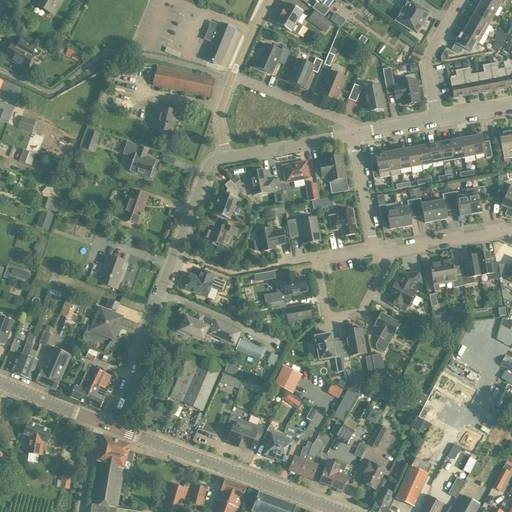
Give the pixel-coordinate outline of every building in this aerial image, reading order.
[(35,0),(33,3),(51,14),(59,0),(80,0),(83,1),(83,0),(35,0)] [(330,10),(323,5),(327,0),(311,0),(308,5),(324,17),(330,10)] [(494,16),(499,6),(488,0),(479,0),(482,1),(478,7),(494,16)] [(416,34),(429,13),(415,4),(414,5),(409,1),(404,9),(410,12),(402,25),(416,34)] [(291,33),(291,32),(298,36),(303,26),(297,23),(303,12),(288,3),(284,11),(284,10),(280,17),(276,24),(279,26),(278,27),(283,30),(284,29),(291,33)] [(469,9),(467,13),(489,25),(494,16),(478,7),(475,13),(469,9)] [(309,20),(325,32),(332,24),(315,12),(309,20)] [(483,35),(489,25),(467,13),(465,16),(471,20),(468,26),(483,35)] [(335,14),(330,21),(340,29),(345,22),(335,14)] [(205,40),(213,43),(206,60),(220,66),(235,30),(221,24),(220,27),(212,23),(205,40)] [(458,28),(456,32),(462,35),(476,43),(478,44),(483,35),(468,26),(464,32),(458,28)] [(400,39),(412,48),(416,43),(404,34),(400,39)] [(459,54),(462,48),(471,53),(476,43),(462,35),(459,41),(457,40),(452,50),(459,54)] [(23,49),(12,43),(4,57),(19,66),(19,68),(23,69),(24,69),(26,70),(34,56),(38,58),(42,51),(26,42),(23,49)] [(281,51),(265,45),(262,52),(260,51),(256,59),(259,60),(255,68),(272,75),(277,63),(284,66),(290,51),(283,48),(281,51)] [(69,47),(66,56),(80,61),(83,52),(69,47)] [(331,48),(329,54),(324,65),(330,67),(337,50),(331,48)] [(322,62),(316,59),(313,66),(299,60),(289,82),(305,88),(312,71),(317,73),(322,62)] [(468,96),(481,93),(477,74),(471,75),(470,69),(470,68),(469,69),(467,61),(461,62),(463,70),(468,96)] [(497,63),(490,65),(495,91),(509,88),(508,86),(505,69),(498,70),(497,64),(497,63)] [(409,66),(410,73),(418,72),(417,65),(409,66)] [(481,93),(495,91),(490,65),(482,66),(482,67),(483,67),(484,73),(477,74),(481,93)] [(215,79),(157,67),(152,86),(211,99),(215,79)] [(394,84),(391,68),(383,70),(386,86),(394,84)] [(454,98),(468,96),(463,70),(455,71),(456,72),(457,78),(450,79),(454,98)] [(345,78),(330,72),(320,95),(335,101),(345,78)] [(0,94),(5,96),(9,85),(3,82),(3,81),(0,80),(0,94)] [(417,88),(415,81),(399,84),(400,85),(393,87),(396,99),(402,98),(403,106),(408,105),(409,106),(412,106),(414,105),(415,103),(419,103),(418,95),(420,94),(419,89),(417,88)] [(361,88),(355,86),(349,99),(356,102),(361,88)] [(384,109),(380,86),(363,89),(368,112),(384,109)] [(0,118),(9,122),(14,108),(0,102),(0,118)] [(176,111),(161,108),(156,130),(172,133),(176,111)] [(35,122),(21,117),(17,128),(32,133),(35,122)] [(94,153),(100,134),(88,130),(82,149),(94,153)] [(511,151),(511,131),(499,134),(504,159),(504,160),(511,158),(510,152),(511,151)] [(482,136),(471,138),(475,156),(485,154),(486,159),(492,157),(490,145),(484,146),(482,136)] [(464,158),(475,156),(471,138),(461,140),(464,158)] [(453,160),(464,158),(461,140),(450,142),(453,160)] [(139,147),(127,142),(123,154),(134,158),(129,171),(131,171),(130,173),(138,175),(138,174),(150,178),(151,177),(152,177),(154,170),(153,169),(156,161),(145,157),(148,150),(139,147)] [(443,162),(453,160),(450,142),(439,144),(443,162)] [(432,164),(443,162),(439,144),(429,146),(432,164)] [(422,166),(432,164),(429,146),(418,148),(422,166)] [(411,168),(422,166),(418,148),(407,149),(411,168)] [(19,161),(25,163),(29,151),(23,149),(19,161)] [(400,170),(411,168),(407,149),(397,151),(400,170)] [(390,172),(400,170),(397,151),(386,153),(390,172)] [(379,174),(390,172),(386,153),(375,155),(377,166),(371,167),(374,179),(380,178),(379,174)] [(316,179),(322,178),(322,179),(327,178),(328,183),(330,182),(332,194),(348,191),(346,179),(347,179),(342,156),(324,159),(324,161),(319,162),(320,168),(314,169),(316,179)] [(309,178),(306,162),(283,167),(286,183),(309,178)] [(279,179),(273,180),(267,182),(265,170),(249,173),(251,184),(248,188),(260,195),(281,191),(279,179)] [(506,173),(498,174),(499,181),(507,179),(506,173)] [(240,191),(231,180),(224,186),(227,189),(226,194),(222,193),(219,199),(218,199),(216,205),(217,206),(214,214),(229,220),(238,199),(237,198),(240,191)] [(319,200),(316,184),(306,186),(309,202),(319,200)] [(467,194),(467,197),(471,215),(482,213),(480,202),(486,201),(484,187),(466,190),(467,194)] [(505,216),(508,217),(511,209),(511,191),(509,190),(501,206),(508,209),(505,216)] [(148,197),(132,191),(122,219),(138,225),(148,197)] [(457,192),(449,194),(451,207),(458,206),(460,217),(471,215),(467,197),(467,194),(458,195),(457,192)] [(443,201),(432,203),(436,222),(447,220),(445,209),(451,207),(449,194),(442,195),(443,201)] [(44,197),(41,207),(57,212),(60,202),(44,197)] [(414,200),(416,214),(423,213),(425,224),(436,222),(432,203),(422,205),(420,199),(414,200)] [(408,207),(397,209),(401,228),(412,226),(410,215),(416,214),(414,200),(407,201),(408,207)] [(385,205),(379,207),(381,220),(388,219),(390,230),(401,228),(397,209),(396,204),(385,206),(385,205)] [(357,234),(353,211),(338,213),(339,215),(329,217),(332,231),(341,230),(343,237),(357,234)] [(42,212),(36,226),(48,231),(53,216),(42,212)] [(320,241),(315,218),(301,221),(301,220),(287,222),(290,238),(303,236),(305,244),(320,241)] [(241,231),(225,225),(222,231),(209,226),(206,234),(207,234),(205,240),(213,243),(212,245),(218,247),(219,245),(227,248),(232,236),(238,238),(241,231)] [(272,232),(272,228),(257,231),(260,252),(275,250),(275,246),(285,244),(283,230),(272,232)] [(33,253),(42,256),(47,243),(38,240),(33,253)] [(476,253),(481,282),(499,279),(497,264),(491,265),(489,253),(484,254),(484,252),(476,253)] [(481,282),(476,253),(469,255),(470,257),(465,258),(467,270),(461,271),(464,285),(481,282)] [(123,262),(108,256),(99,283),(117,289),(120,278),(118,277),(123,262)] [(453,260),(441,262),(445,284),(452,283),(453,289),(464,286),(462,275),(456,276),(453,260)] [(438,285),(445,284),(441,262),(429,265),(434,292),(440,291),(438,285)] [(508,280),(511,281),(511,271),(511,272),(505,269),(505,264),(498,265),(501,278),(507,277),(509,278),(508,280)] [(13,268),(10,275),(16,277),(19,270),(13,268)] [(229,281),(202,270),(201,271),(204,272),(201,279),(190,275),(185,290),(207,298),(211,288),(224,293),(229,281)] [(40,271),(37,279),(48,283),(51,275),(40,271)] [(254,275),(256,285),(274,282),(272,272),(275,272),(275,271),(254,275)] [(279,296),(285,295),(306,291),(304,277),(296,279),(295,273),(284,275),(285,281),(282,281),(282,282),(276,283),(279,296)] [(410,290),(412,286),(421,285),(419,273),(404,276),(402,280),(403,280),(402,283),(401,282),(400,284),(396,282),(389,295),(392,297),(389,303),(399,309),(403,303),(408,306),(410,303),(412,304),(416,297),(414,296),(415,293),(410,290)] [(509,296),(507,296),(506,290),(502,291),(504,305),(509,306),(511,299),(511,296),(509,296)] [(437,306),(435,295),(429,296),(431,307),(437,306)] [(72,302),(66,299),(59,315),(66,318),(72,302)] [(119,304),(111,301),(108,308),(116,311),(119,304)] [(285,308),(284,302),(271,304),(272,310),(285,308)] [(311,319),(309,305),(286,310),(288,324),(311,319)] [(122,317),(100,308),(91,330),(113,339),(122,317)] [(2,314),(0,313),(0,342),(5,344),(7,339),(9,339),(11,338),(12,334),(11,332),(9,332),(13,322),(1,318),(2,314)] [(216,320),(216,321),(199,313),(195,321),(187,317),(184,323),(182,322),(178,331),(188,336),(189,334),(203,340),(206,333),(235,346),(242,332),(216,320)] [(376,345),(377,349),(384,353),(393,337),(394,337),(401,324),(381,313),(374,326),(380,329),(376,336),(375,336),(380,339),(376,345)] [(460,331),(466,320),(457,315),(451,326),(460,331)] [(344,332),(347,345),(349,357),(366,354),(361,329),(360,330),(359,328),(352,329),(352,331),(344,332)] [(45,347),(50,334),(44,332),(39,344),(45,347)] [(21,376),(31,350),(33,345),(32,345),(35,335),(29,333),(25,343),(27,344),(22,355),(19,354),(14,365),(9,363),(6,370),(12,372),(11,373),(21,376)] [(335,361),(337,362),(342,361),(344,372),(339,342),(333,344),(331,335),(315,337),(317,345),(312,346),(314,354),(318,353),(319,361),(334,358),(335,361)] [(504,351),(481,337),(473,351),(497,365),(504,351)] [(16,354),(21,342),(14,339),(10,352),(16,354)] [(263,349),(240,340),(236,350),(259,359),(263,349)] [(55,391),(71,355),(52,347),(36,382),(55,391)] [(97,353),(89,349),(85,357),(93,361),(97,353)] [(31,350),(21,376),(31,380),(38,361),(34,360),(37,352),(31,350)] [(511,355),(504,351),(497,365),(511,373),(511,355)] [(272,352),(268,362),(275,365),(279,355),(272,352)] [(374,369),(380,373),(383,369),(381,355),(372,356),(374,369)] [(220,370),(188,356),(171,397),(202,411),(220,370)] [(71,397),(82,403),(96,374),(97,370),(89,366),(85,364),(82,371),(86,373),(79,387),(76,386),(71,397)] [(293,392),(302,374),(284,365),(275,383),(293,392)] [(96,374),(82,403),(99,411),(108,391),(104,390),(110,376),(97,370),(96,374)] [(445,395),(453,380),(442,374),(435,389),(445,395)] [(222,375),(220,382),(226,384),(228,377),(222,375)] [(366,381),(356,375),(348,389),(359,395),(366,381)] [(453,380),(445,395),(456,400),(464,386),(453,380)] [(333,383),(328,393),(340,399),(345,389),(333,383)] [(464,386),(456,400),(466,406),(474,392),(464,386)] [(428,396),(416,390),(414,396),(425,402),(428,396)] [(357,396),(347,391),(333,416),(343,422),(357,396)] [(287,393),(284,399),(301,407),(304,400),(287,393)] [(150,407),(142,404),(138,413),(161,423),(164,413),(163,413),(165,409),(157,406),(156,408),(151,406),(150,407)] [(311,422),(318,410),(312,407),(306,419),(311,422)] [(372,409),(366,420),(377,425),(382,414),(372,409)] [(435,422),(449,430),(455,419),(441,412),(435,422)] [(221,414),(217,424),(225,427),(229,416),(221,414)] [(233,446),(239,448),(247,422),(236,418),(237,416),(231,414),(226,428),(232,430),(228,442),(233,444),(233,446)] [(413,427),(423,432),(428,422),(418,417),(413,427)] [(258,425),(247,422),(239,448),(244,450),(245,448),(251,450),(255,437),(261,439),(265,426),(259,424),(258,425)] [(329,435),(335,439),(343,426),(337,422),(329,435)] [(430,433),(444,440),(449,430),(435,422),(430,433)] [(41,455),(43,442),(45,443),(50,431),(29,423),(24,434),(30,437),(27,453),(41,455)] [(274,458),(275,458),(284,433),(274,430),(275,427),(270,425),(263,438),(264,438),(264,437),(270,439),(265,455),(267,455),(266,458),(273,460),(274,458)] [(285,462),(292,443),(296,444),(297,444),(305,432),(286,425),(284,433),(275,458),(276,459),(276,461),(283,464),(284,461),(285,462)] [(386,429),(378,425),(368,444),(377,448),(386,429)] [(354,432),(343,426),(335,439),(347,445),(354,432)] [(219,447),(223,436),(199,427),(195,439),(204,442),(219,447)] [(475,445),(480,437),(465,428),(460,437),(475,445)] [(424,444),(438,451),(444,440),(430,433),(424,444)] [(455,446),(470,454),(475,445),(460,437),(455,446)] [(90,505),(92,505),(104,507),(110,467),(117,441),(104,438),(97,462),(97,463),(90,505)] [(310,450),(300,476),(312,480),(317,466),(312,463),(314,458),(322,444),(315,440),(313,444),(310,450)] [(130,445),(117,441),(110,467),(104,507),(117,509),(124,470),(127,459),(130,460),(129,463),(132,464),(135,453),(129,451),(130,445)] [(313,444),(312,444),(307,442),(305,448),(303,447),(300,454),(301,454),(299,459),(294,457),(288,471),(300,476),(310,450),(313,444)] [(366,447),(359,443),(353,455),(360,458),(366,447)] [(424,444),(418,455),(432,462),(438,451),(424,444)] [(19,457),(8,454),(4,467),(15,470),(19,457)] [(464,470),(471,474),(477,459),(470,456),(464,470)] [(431,466),(414,458),(396,499),(413,507),(431,466)] [(319,483),(331,487),(340,463),(334,461),(333,464),(328,462),(325,469),(324,469),(319,483)] [(373,462),(370,461),(364,471),(367,473),(362,483),(375,490),(385,470),(372,463),(373,462)] [(340,463),(331,487),(343,492),(348,478),(342,476),(346,465),(340,463)] [(492,488),(500,491),(510,472),(509,471),(511,468),(505,464),(503,468),(502,468),(492,488)] [(69,490),(71,477),(63,476),(61,489),(69,490)] [(464,482),(457,478),(448,494),(456,498),(464,482)] [(236,511),(238,509),(239,509),(247,488),(225,480),(213,511),(236,511)] [(181,511),(188,489),(171,483),(162,511),(181,511)] [(206,489),(193,485),(189,500),(188,504),(187,509),(197,511),(199,507),(201,507),(206,489)] [(385,511),(393,494),(381,488),(371,511),(373,511),(385,511)] [(293,511),(296,506),(259,492),(251,511),(293,511)] [(438,511),(443,504),(429,496),(420,511),(438,511)] [(476,511),(480,505),(472,500),(463,496),(454,511),(476,511)]
